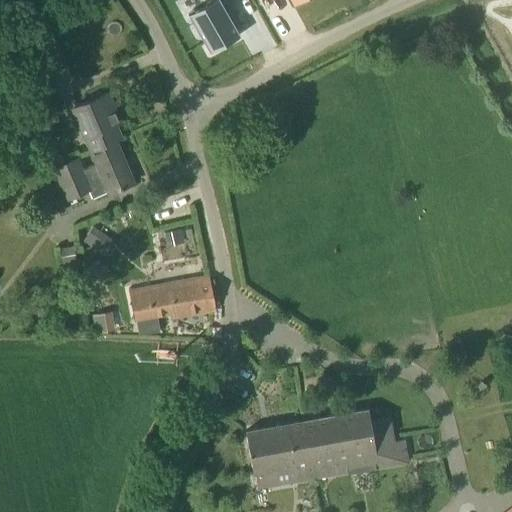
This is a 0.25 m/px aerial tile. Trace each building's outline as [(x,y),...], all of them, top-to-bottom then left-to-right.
[(224,0),(216,0),(192,14),(215,53),(245,35),(224,0)] [(107,92),(98,96),(72,107),(90,150),(114,140),(120,137),(110,113),(115,111),(107,92)] [(114,140),(90,150),(96,163),(81,170),(76,158),(54,168),(67,198),(88,189),(92,198),(107,191),(108,193),(132,182),(114,140)] [(91,228),(84,239),(106,253),(113,243),(91,228)] [(72,245),(59,247),(65,280),(78,277),(72,245)] [(214,309),(208,278),(208,276),(129,291),(135,320),(170,313),(170,317),(214,309)] [(110,311),(91,314),(94,333),(113,330),(110,311)] [(367,409),(302,420),(313,478),(385,465),(382,450),(394,448),(389,419),(370,423),(367,409)] [(286,467),(288,482),(313,478),(302,420),(245,430),(253,473),(286,467)]
